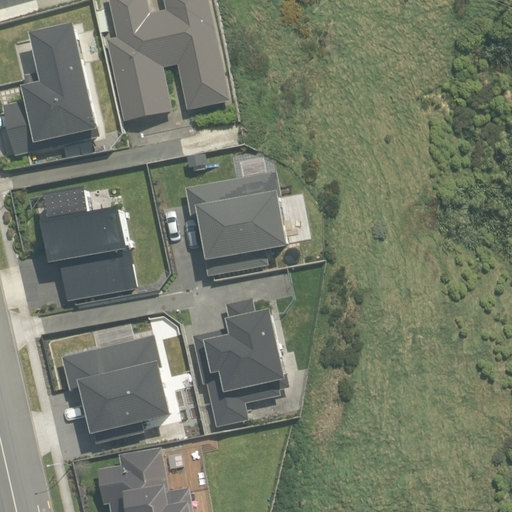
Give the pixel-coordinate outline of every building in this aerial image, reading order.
[(111,0),(120,40),(110,43),(127,124),(175,114),(166,70),(180,67),(190,113),(233,103),(210,0),(166,0),(169,13),(153,16),(149,0),(111,0)] [(102,134),(78,28),(35,38),(43,75),(27,79),(27,82),(29,90),(27,90),(30,103),(6,108),(17,158),(31,155),(103,139),(102,134)] [(270,255),(293,250),(283,195),(279,174),(189,191),(194,220),(200,219),(211,279),(216,278),(272,268),(270,255)] [(77,303),(141,291),(134,254),(126,212),(95,218),(90,190),(49,197),(54,225),(47,226),(51,249),(55,268),(64,267),(71,304),(77,303)] [(196,340),(206,387),(210,386),(219,430),(252,423),(248,406),(283,398),(282,392),(292,390),(290,383),(275,313),(259,317),(256,301),(229,307),(233,322),(231,323),(233,331),(196,340)] [(146,427),(177,420),(164,366),(157,338),(65,360),(72,391),(73,394),(85,392),(96,439),(97,439),(99,447),(148,435),(146,427)] [(196,511),(195,506),(192,490),(172,493),(171,488),(164,450),(122,457),(124,468),(101,472),(107,507),(113,506),(113,511),(196,511)]
